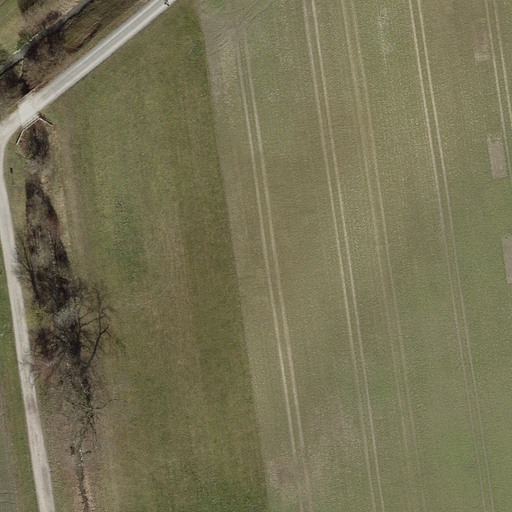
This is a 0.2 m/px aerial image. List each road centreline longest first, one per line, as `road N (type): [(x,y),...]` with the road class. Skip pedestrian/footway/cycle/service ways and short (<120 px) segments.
road 1 (track): [(0,183),(48,511)]
road 2 (track): [(0,137),(159,0)]
